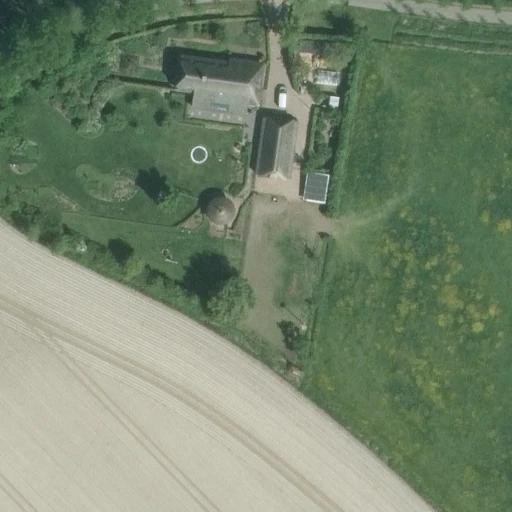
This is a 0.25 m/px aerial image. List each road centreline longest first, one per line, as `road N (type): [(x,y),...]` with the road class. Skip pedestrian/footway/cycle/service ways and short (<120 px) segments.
road 1 (unclassified): [(0,73),(41,40),(93,16),(170,0)]
road 2 (unclassified): [(365,0),(511,18)]
